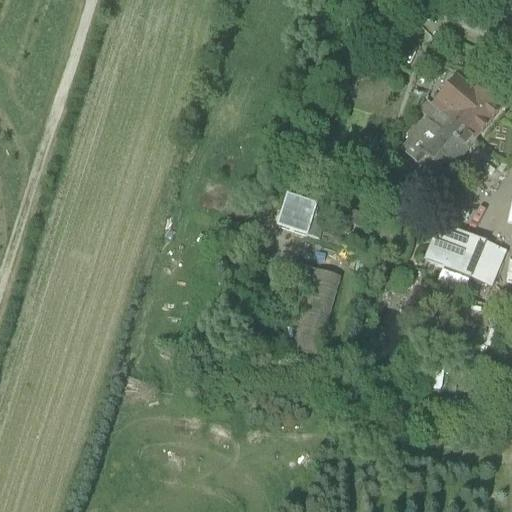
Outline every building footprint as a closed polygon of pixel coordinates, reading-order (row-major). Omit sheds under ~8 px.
[(398,31),(368,21),(359,48),(390,58),(398,31)] [(456,79),(436,103),(441,108),(437,112),(474,143),(500,112),(476,91),(474,94),(456,79)] [(429,122),(403,152),(416,163),(423,155),(447,175),(474,143),(437,112),(427,103),(419,112),(429,122)] [(442,229),(427,267),(469,284),(474,272),(491,279),(501,253),(442,229)] [(291,357),(317,363),(338,278),(311,272),(291,357)] [(246,310),(242,321),(239,320),(235,334),(263,342),(275,300),(274,300),(277,289),(260,284),(257,296),(255,295),(250,311),(246,310)] [(427,365),(426,389),(442,389),(442,366),(427,365)]
